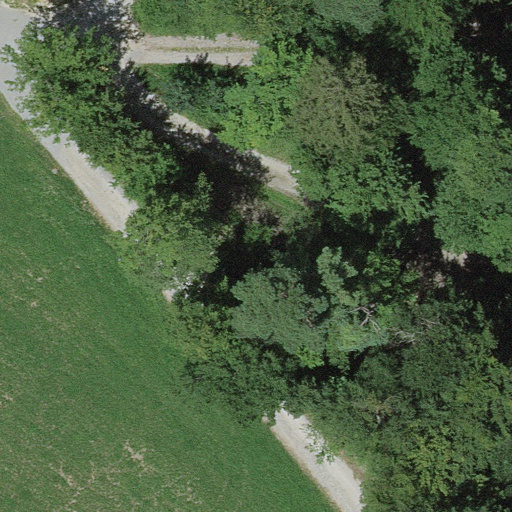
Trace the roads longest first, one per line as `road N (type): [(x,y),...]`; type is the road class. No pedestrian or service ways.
road 1 (track): [(355,511),(0,52)]
road 2 (track): [(98,51),(142,96),(265,170),(511,267)]
road 3 (track): [(98,51),(511,37)]
